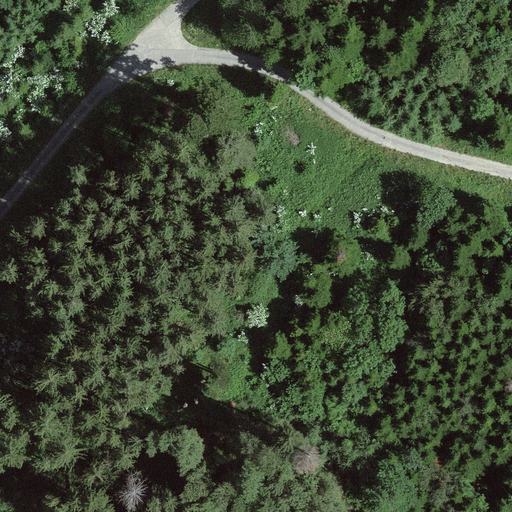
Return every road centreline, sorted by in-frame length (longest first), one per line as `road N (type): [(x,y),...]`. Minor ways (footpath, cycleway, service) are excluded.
road 1 (unclassified): [(144,52),(241,60),(284,76),(379,134),(511,173)]
road 2 (unclassified): [(0,211),(90,101),(144,52)]
